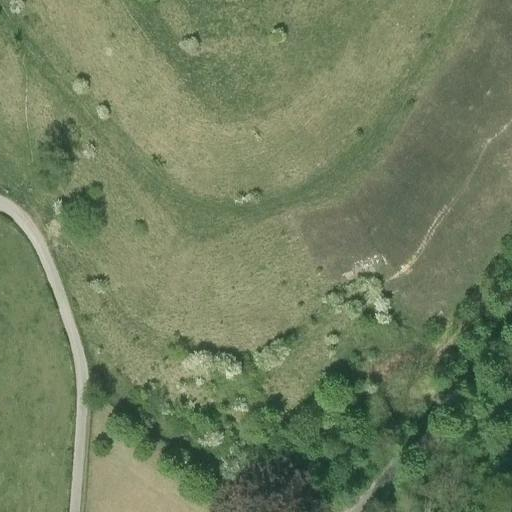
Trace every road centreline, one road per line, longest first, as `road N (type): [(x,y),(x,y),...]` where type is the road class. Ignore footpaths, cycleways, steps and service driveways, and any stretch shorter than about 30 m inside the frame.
road 1 (track): [(74,511),(83,381),(77,349),(35,240),(0,205)]
road 2 (unclassified): [(511,317),(373,511)]
